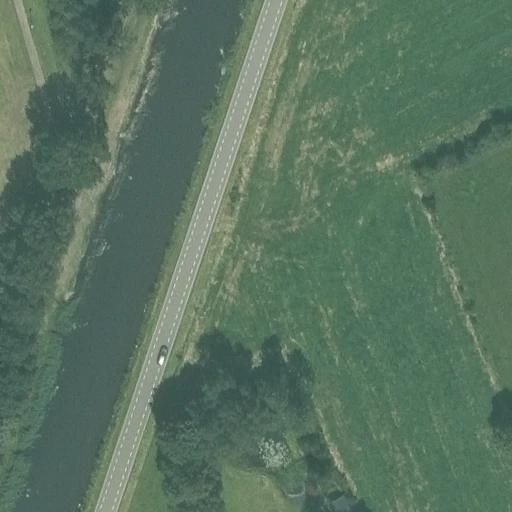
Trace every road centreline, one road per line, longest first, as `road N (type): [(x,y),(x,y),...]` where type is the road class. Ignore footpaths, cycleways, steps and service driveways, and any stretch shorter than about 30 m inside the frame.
road 1 (tertiary): [(107,511),(274,0)]
road 2 (unclassified): [(52,136),(14,0)]
